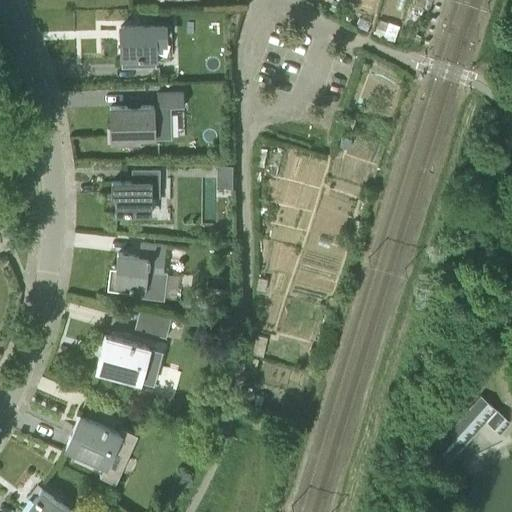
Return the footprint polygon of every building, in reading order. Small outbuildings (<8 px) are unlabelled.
[(333,10),(338,2),(334,0),(329,0),(326,6),(333,10)] [(366,30),(370,20),(358,16),(354,25),(366,30)] [(163,24),(118,25),(120,64),(154,63),(154,42),(164,42),(163,24)] [(151,116),(182,115),(181,91),(156,92),(156,105),(107,107),(108,138),(122,137),(122,142),(139,142),(139,137),(152,136),(151,116)] [(351,129),(355,119),(348,117),(345,126),(351,129)] [(347,147),(350,139),(342,136),(339,145),(347,147)] [(216,176),(231,176),(231,164),(216,164),(216,176)] [(159,195),(159,169),(132,169),(132,180),(110,182),(110,194),(114,194),(114,211),(148,210),(148,195),(159,195)] [(161,272),(164,247),(141,244),(140,257),(116,253),(113,283),(142,287),(145,270),(161,272)] [(158,311),(151,334),(165,338),(171,314),(158,311)] [(146,382),(155,348),(147,346),(148,346),(104,334),(94,369),(146,382)] [(260,406),(262,396),(247,393),(245,402),(260,406)] [(448,461),(457,451),(485,421),(498,434),(509,422),(481,395),(432,447),(448,461)] [(119,433),(78,414),(63,446),(104,465),(119,433)] [(40,488),(23,511),(75,511),(76,511),(40,488)]
